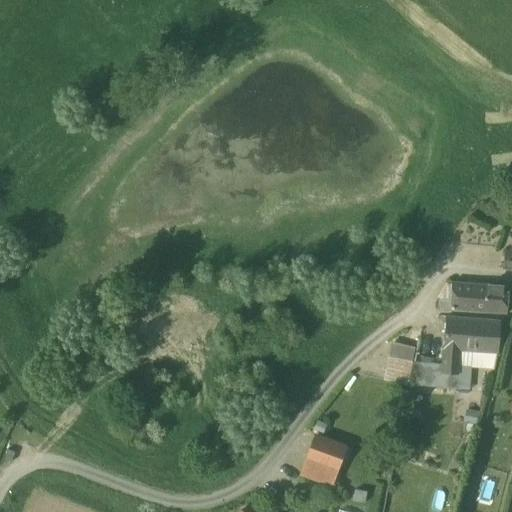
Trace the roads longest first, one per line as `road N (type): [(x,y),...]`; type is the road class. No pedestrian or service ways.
road 1 (residential): [(511,268),(459,262),(333,379),(232,511)]
road 2 (residential): [(164,511),(46,462),(13,476),(0,504)]
